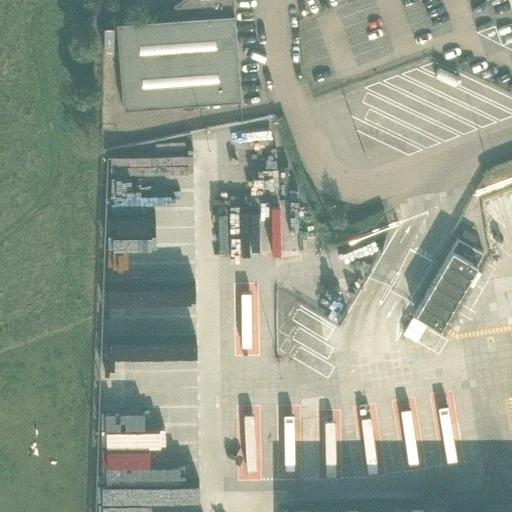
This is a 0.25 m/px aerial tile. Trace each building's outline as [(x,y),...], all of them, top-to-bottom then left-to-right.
[(122,107),(240,99),(233,0),(173,5),(174,17),(115,21),(122,107)] [(267,259),(267,202),(266,202),(266,199),(280,199),(280,183),(253,183),(253,199),(221,199),(221,259),(267,259)] [(201,226),(116,225),(115,511),(155,511),(155,496),(184,496),(185,475),(205,475),(206,352),(181,352),(181,335),(171,335),(171,314),(191,315),(191,297),(201,297),(201,226)] [(457,235),(413,313),(438,328),(464,283),(473,267),(474,265),(483,250),(457,235)] [(282,380),(283,311),(258,311),(258,333),(233,333),(232,380),(282,380)] [(249,418),(248,458),(260,458),(261,418),(249,418)] [(200,493),(200,477),(186,477),(186,493),(200,493)]
